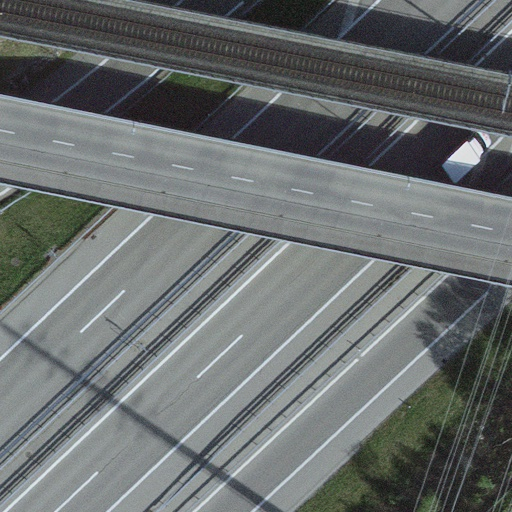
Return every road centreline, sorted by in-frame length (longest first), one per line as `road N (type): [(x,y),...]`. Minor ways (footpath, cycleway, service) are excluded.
road 1 (motorway): [(54,511),(511,78)]
road 2 (motorway): [(428,0),(0,405)]
road 3 (residential): [(0,131),(511,234)]
road 4 (motorway): [(219,511),(511,241)]
road 5 (motorway): [(217,0),(0,168)]
